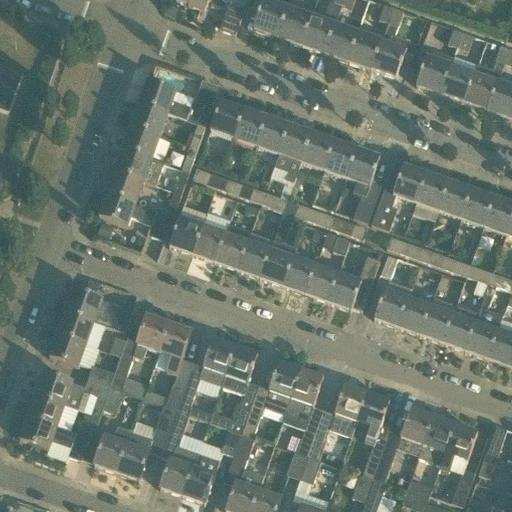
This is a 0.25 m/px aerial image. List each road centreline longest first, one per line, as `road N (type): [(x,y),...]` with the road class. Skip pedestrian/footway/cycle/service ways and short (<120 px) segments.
road 1 (residential): [(511,420),(43,247)]
road 2 (residential): [(511,167),(126,31)]
road 3 (residential): [(43,247),(126,31)]
road 4 (residential): [(0,365),(43,247)]
